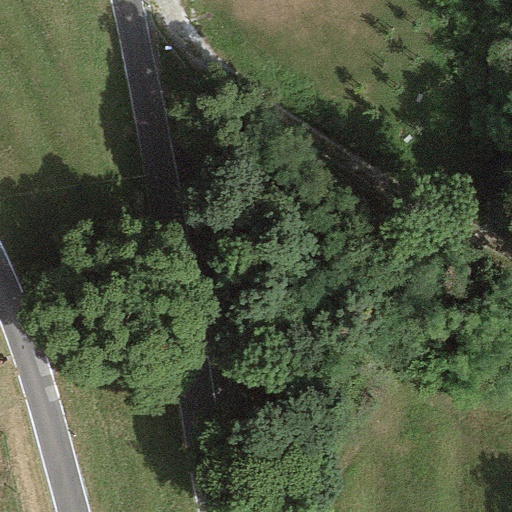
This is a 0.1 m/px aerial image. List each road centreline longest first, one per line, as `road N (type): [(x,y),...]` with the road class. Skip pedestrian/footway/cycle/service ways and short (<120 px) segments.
road 1 (unclassified): [(126,0),(223,511)]
road 2 (track): [(511,248),(352,177),(173,0)]
road 3 (unclassified): [(66,511),(33,377),(0,287)]
